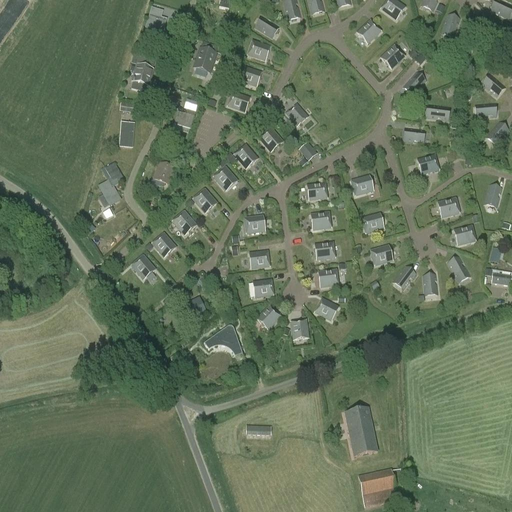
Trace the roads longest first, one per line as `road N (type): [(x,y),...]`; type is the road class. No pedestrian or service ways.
road 1 (unclassified): [(184,418),(511,308)]
road 2 (unclassified): [(184,418),(175,391),(63,234),(0,182)]
road 3 (unknown): [(196,0),(129,193),(149,231)]
